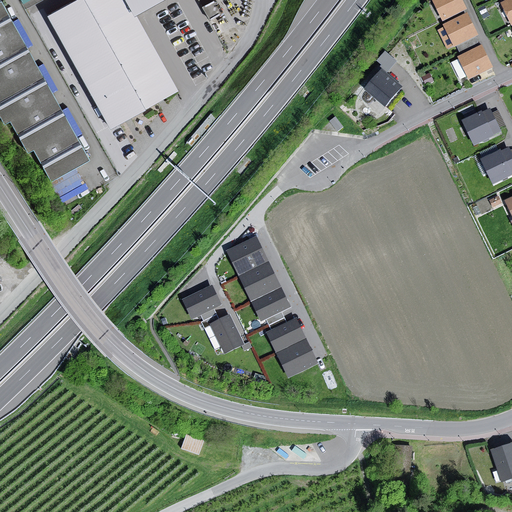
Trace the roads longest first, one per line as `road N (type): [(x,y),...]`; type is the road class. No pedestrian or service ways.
road 1 (motorway): [(0,398),(190,201),(356,0)]
road 2 (motorway): [(327,0),(173,186),(0,367)]
road 3 (unclassified): [(0,186),(84,311),(149,373),(249,413),(357,423)]
road 4 (unclassified): [(0,313),(254,32),(262,0)]
road 5 (unclassified): [(175,511),(250,476),(337,468),(357,423)]
road 6 (residential): [(511,74),(320,180)]
road 7 (unclassified): [(357,423),(465,430),(511,420)]
